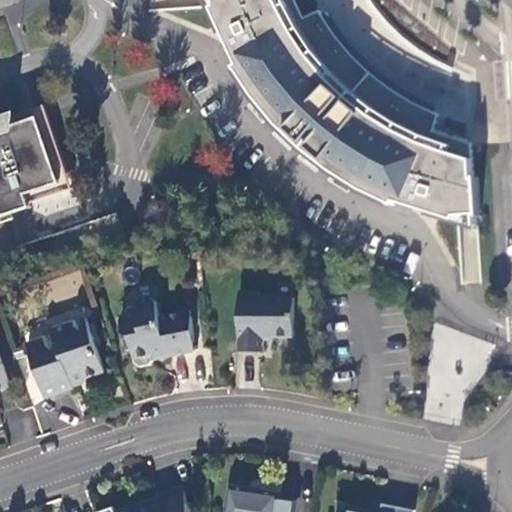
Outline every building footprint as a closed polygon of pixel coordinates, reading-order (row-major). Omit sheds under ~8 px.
[(303,19),(294,0),(216,0),(217,7),(213,9),(239,66),(235,68),(238,72),(255,97),(278,124),(304,149),(332,171),(363,190),(390,203),(390,204),(395,206),(396,202),(456,220),(458,215),(479,215),(479,217),(481,217),(478,177),(476,177),(476,179),(474,179),(471,143),(433,132),(439,115),(411,102),(390,89),(370,73),(352,56),(336,37),(319,11),(303,19)] [(75,190),(46,106),(0,121),(0,220),(34,210),(32,204),(75,190)] [(221,212),(209,212),(208,223),(221,224),(221,212)] [(295,337),(295,298),(260,297),(260,293),(240,293),(240,352),(265,352),(265,337),(295,337)] [(196,351),(192,312),(161,318),(158,302),(152,298),(141,300),(137,306),(138,312),(126,315),(122,321),(125,333),(131,337),(137,364),(143,368),(152,365),(156,360),(155,355),(167,352),(168,357),(196,351)] [(87,318),(54,330),(56,335),(28,344),(47,398),(75,388),(73,383),(106,372),(87,318)] [(416,415),(464,428),(487,339),(440,327),(416,415)] [(0,390),(11,386),(0,354),(0,390)] [(188,511),(185,487),(158,496),(160,502),(147,507),(146,503),(119,511),(188,511)] [(281,494),(231,487),(226,511),(297,511),(299,500),(281,497),(281,494)]
